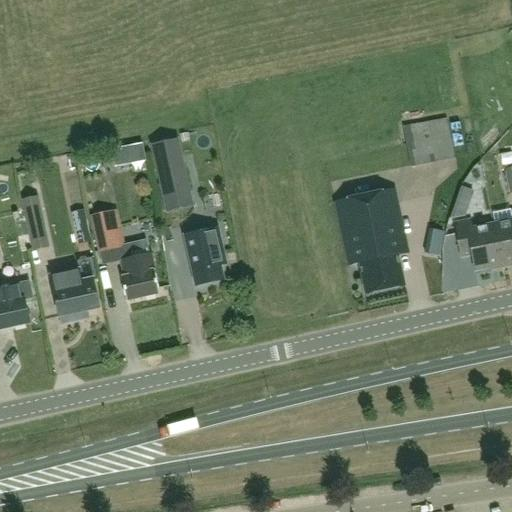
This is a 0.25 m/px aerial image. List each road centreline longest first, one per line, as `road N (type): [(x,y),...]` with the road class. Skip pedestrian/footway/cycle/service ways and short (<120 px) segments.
road 1 (primary): [(511,351),(176,428),(0,478)]
road 2 (tertiary): [(0,415),(511,299)]
road 3 (primary): [(0,494),(511,415)]
road 4 (unclassified): [(345,511),(511,487)]
